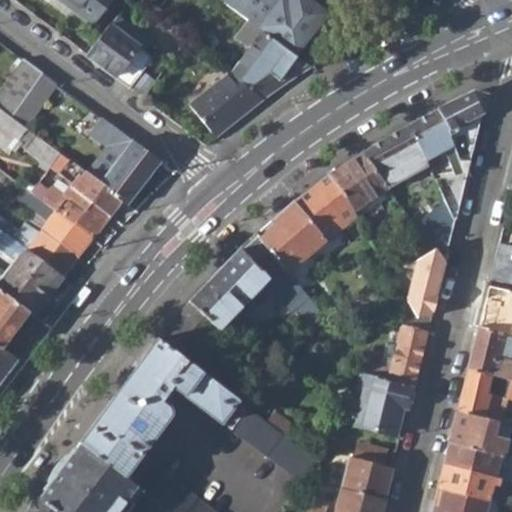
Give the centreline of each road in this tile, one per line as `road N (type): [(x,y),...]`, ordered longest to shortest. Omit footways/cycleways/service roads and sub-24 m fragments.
road 1 (residential): [(499,142),(404,511)]
road 2 (secondary): [(511,10),(361,84),(220,181)]
road 3 (secondary): [(237,196),(369,98),(511,36)]
road 4 (residential): [(0,13),(220,181)]
road 5 (secondary): [(220,181),(130,277),(87,350)]
road 6 (secondary): [(87,350),(237,196)]
road 7 (secondary): [(87,350),(0,474)]
